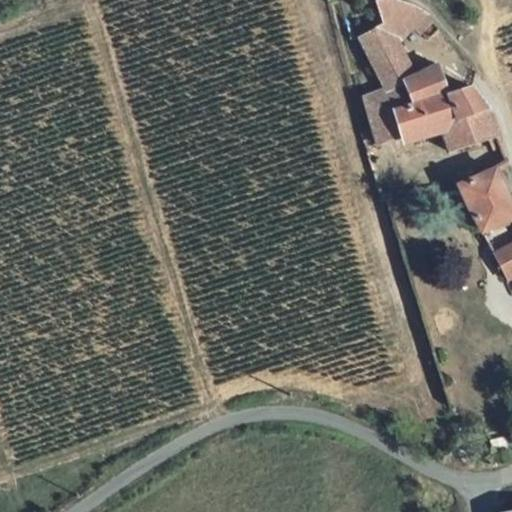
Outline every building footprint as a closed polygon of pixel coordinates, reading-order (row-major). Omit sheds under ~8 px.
[(387,0),(386,0),(373,2),(383,25),(364,35),(386,86),(399,81),(408,103),(438,92),(426,69),(413,74),(400,41),(425,25),(418,11),(403,4),(387,0)] [(361,132),(366,148),(436,127),(444,153),(495,138),(479,108),(452,118),(438,92),(408,103),(399,81),(386,86),(361,95),(374,127),(361,132)] [(438,92),(452,118),(479,108),(459,83),(438,92)] [(509,222),(489,170),(452,183),(474,234),(509,222)] [(511,239),(482,250),(497,275),(509,271),(511,279),(511,239)]
